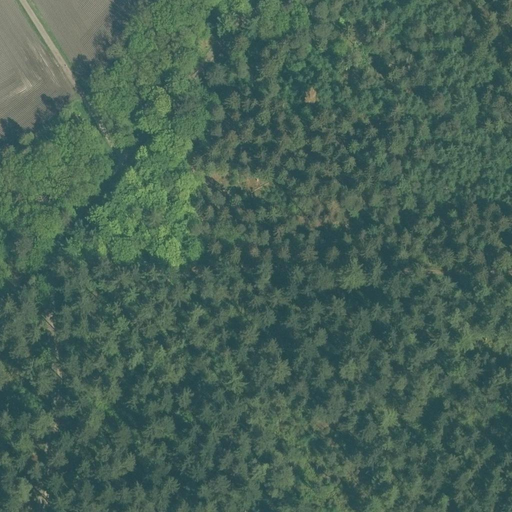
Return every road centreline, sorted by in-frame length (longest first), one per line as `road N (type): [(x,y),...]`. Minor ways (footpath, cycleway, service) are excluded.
road 1 (track): [(46,511),(60,408),(59,258),(267,0)]
road 2 (track): [(43,270),(511,275)]
road 3 (unclassified): [(124,162),(21,0)]
